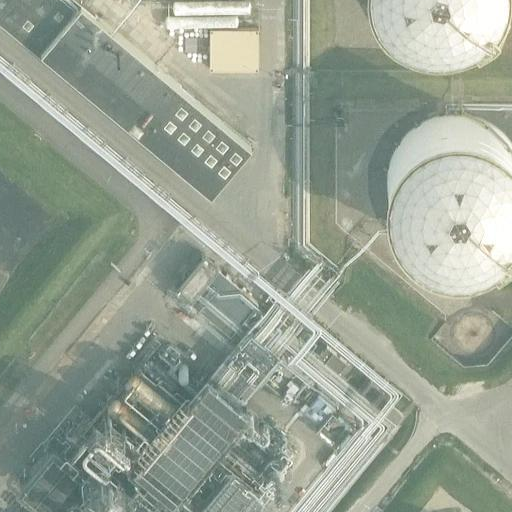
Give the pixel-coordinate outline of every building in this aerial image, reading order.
[(251,144),(76,0),(0,0),(0,23),(55,69),(58,65),(210,193),(251,144)] [(372,0),(380,10),(402,25),(431,31),(454,28),(475,16),(490,0),(372,0)] [(257,28),(209,28),(209,69),(257,69),(257,28)] [(384,189),(391,212),(404,229),(427,244),(456,250),(478,246),(500,235),(511,221),(511,133),(508,129),(483,111),(461,106),(433,109),(413,120),(395,138),(385,162),(384,189)] [(204,254),(180,283),(193,293),(216,263),(204,254)] [(217,267),(190,299),(222,326),(249,294),(217,267)] [(495,335),(495,334),(495,329),(494,325),(489,319),(483,314),(480,313),(474,312),(469,313),(465,314),(459,319),(455,325),(453,333),(454,341),(458,348),(464,353),(468,354),(473,355),(480,354),(483,353),(488,350),(491,347),(493,343),(495,339),(495,335)] [(348,362),(328,345),(320,354),(339,371),(348,362)] [(386,394),(372,382),(363,392),(378,405),(386,394)] [(170,411),(140,438),(139,456),(121,472),(122,472),(122,492),(118,495),(123,500),(122,500),(121,511),(209,511),(196,511),(190,511),(166,498),(184,482),(190,485),(191,466),(235,427),(236,414),(170,411)] [(118,464),(118,463),(117,459),(116,456),(113,451),(107,447),(102,446),(95,447),(89,451),(86,456),(84,459),(84,463),(84,467),(86,471),(89,475),(95,479),(100,480),(107,479),(113,475),(116,471),(118,464)]
